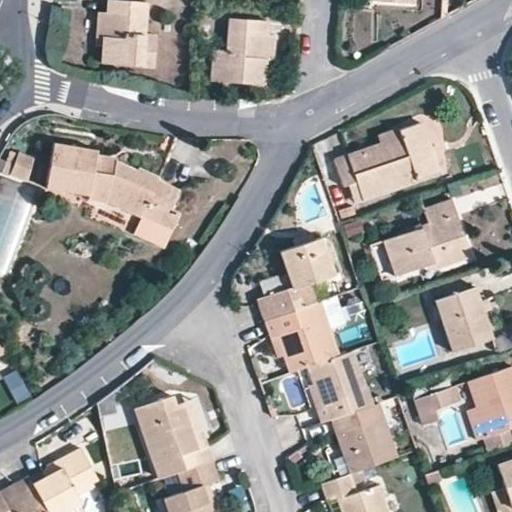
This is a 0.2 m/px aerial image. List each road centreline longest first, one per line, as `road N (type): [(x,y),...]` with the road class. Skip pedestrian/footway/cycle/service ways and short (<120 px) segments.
road 1 (residential): [(13,77),(144,111),(293,123)]
road 2 (residential): [(177,311),(232,372),(278,511)]
road 3 (residential): [(177,311),(271,181),(293,123)]
road 4 (residential): [(177,311),(0,438)]
road 5 (residential): [(313,114),(471,32)]
